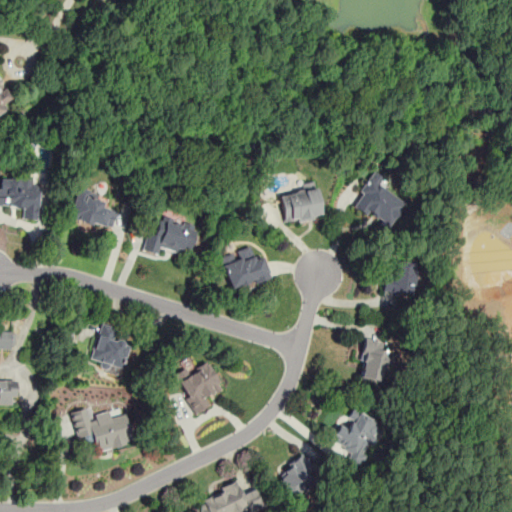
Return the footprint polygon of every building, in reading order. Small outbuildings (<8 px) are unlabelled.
[(0,112),(1,112),(0,110),(0,104),(11,97),(0,81),(0,112)] [(406,201),(368,175),(349,204),(387,229),(406,201)] [(36,220),(37,184),(31,183),(31,177),(0,176),(0,207),(21,208),(20,219),(36,220)] [(283,224),(321,217),(315,185),(278,191),(283,224)] [(114,210),(101,208),(104,194),(74,188),(68,220),(110,229),(114,210)] [(155,233),(145,231),(140,252),(156,255),(158,246),(189,254),(196,224),(159,216),(155,233)] [(272,278),(264,258),(256,261),(250,246),(239,251),(242,259),(236,261),(233,253),(221,258),(234,289),(255,280),(257,284),(272,278)] [(414,294),(415,259),(389,258),(388,271),(382,271),(381,292),(414,294)] [(119,375),(129,342),(113,337),(116,327),(98,321),(88,356),(99,360),(96,368),(119,375)] [(0,349),(12,349),(12,331),(0,331),(0,349)] [(383,343),(364,338),(354,375),(383,382),(390,353),(381,351),(383,343)] [(192,414),(209,406),(204,396),(220,387),(205,357),(172,374),(192,414)] [(0,405),(14,405),(14,379),(0,379),(0,405)] [(132,440),(124,412),(108,417),(106,410),(87,416),(84,407),(68,412),(79,447),(91,443),(94,452),(132,440)] [(383,427),(354,408),(342,427),(337,424),(327,438),(349,452),(345,459),(357,467),(383,427)] [(272,481),(293,500),(319,471),(297,452),(272,481)] [(253,511),(264,508),(256,486),(241,492),(237,482),(195,497),(201,511),(253,511)]
